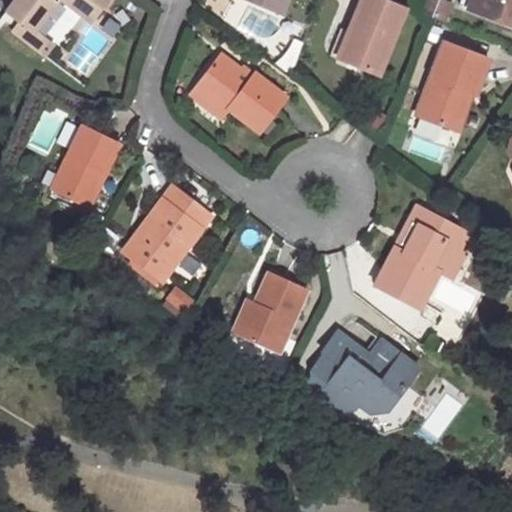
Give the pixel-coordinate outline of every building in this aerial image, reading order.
[(14,0),(5,11),(18,21),(32,32),(35,29),(57,0),(62,0),(81,14),(84,10),(94,17),(107,0),(14,0)] [(250,0),(279,11),(283,0),(250,0)] [(376,74),(404,7),(387,0),(358,0),(345,31),(353,34),(342,59),(376,74)] [(511,26),(511,0),(459,0),(457,5),(511,26)] [(81,14),(91,22),(94,17),(84,10),(81,14)] [(11,30),(43,55),(53,44),(35,29),(32,32),(18,21),(11,30)] [(338,27),(328,53),(342,59),(353,34),(345,31),(338,27)] [(487,59),(443,41),(415,113),(451,128),(464,89),(473,92),(474,93),(487,59)] [(285,97),(253,73),(249,78),(218,54),(192,89),(224,112),(227,108),(258,131),(285,97)] [(189,93),(220,117),(224,112),(192,89),(189,93)] [(464,89),(451,128),(458,131),(473,92),(464,89)] [(372,107),(362,124),(376,132),(386,116),(372,107)] [(86,208),(118,142),(81,124),(65,157),(73,161),(56,194),(86,208)] [(65,157),(49,190),(56,194),(73,161),(65,157)] [(155,222),(128,256),(161,280),(210,216),(171,186),(148,217),(155,222)] [(407,246),(425,211),(415,205),(397,240),(407,246)] [(425,211),(407,246),(397,240),(374,284),(402,300),(406,293),(422,301),(436,272),(444,276),(457,250),(467,232),(425,211)] [(128,256),(155,222),(148,217),(122,251),(128,256)] [(450,279),(463,253),(457,250),(444,276),(450,279)] [(254,301),(240,336),(276,353),(306,288),(267,271),(254,301)] [(172,287),(165,297),(174,305),(182,294),(172,287)] [(422,301),(406,293),(402,300),(418,308),(422,301)] [(174,305),(185,313),(193,302),(182,294),(174,305)] [(246,297),(230,332),(240,336),(254,301),(246,297)] [(325,352),(316,364),(318,366),(302,389),(316,400),(321,394),(343,410),(348,403),(354,408),(358,403),(368,411),(386,410),(402,388),(385,375),(400,355),(380,339),(368,354),(337,330),(322,350),(325,352)] [(402,388),(417,367),(400,355),(385,375),(402,388)]
